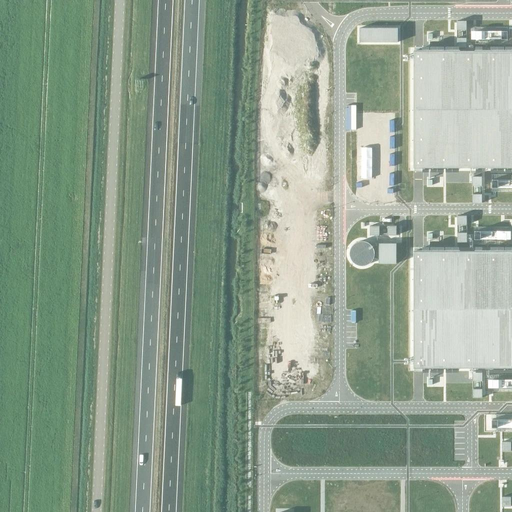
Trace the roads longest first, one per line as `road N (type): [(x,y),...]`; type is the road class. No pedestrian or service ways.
road 1 (unclassified): [(97,511),(121,0)]
road 2 (motorway): [(165,0),(142,511)]
road 3 (motorway): [(169,511),(192,0)]
